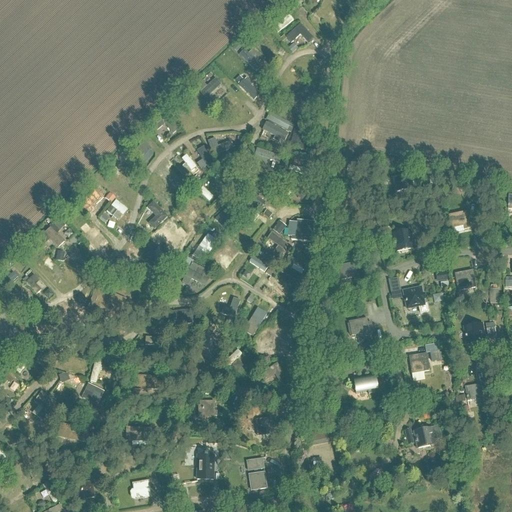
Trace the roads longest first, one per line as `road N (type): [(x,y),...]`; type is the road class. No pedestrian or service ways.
road 1 (track): [(315,247),(327,54),(331,34),(364,0)]
road 2 (track): [(282,211),(270,173),(227,195),(172,260),(164,309)]
road 3 (track): [(317,208),(282,211),(229,282)]
